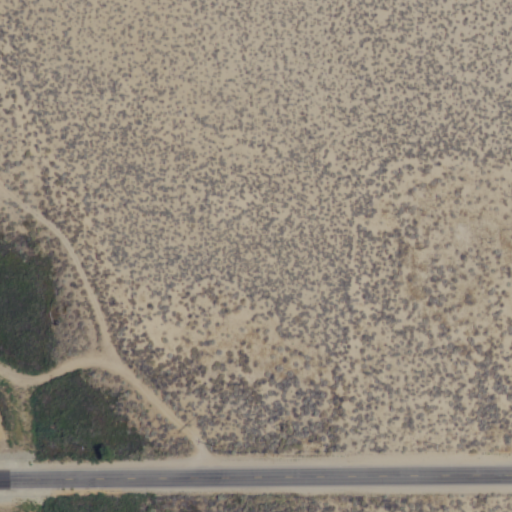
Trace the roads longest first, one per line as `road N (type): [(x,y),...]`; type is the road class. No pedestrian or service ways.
road 1 (tertiary): [(0,481),(511,476)]
road 2 (track): [(213,479),(201,435),(116,356),(34,382),(0,371)]
road 3 (track): [(0,182),(61,238),(116,356)]
